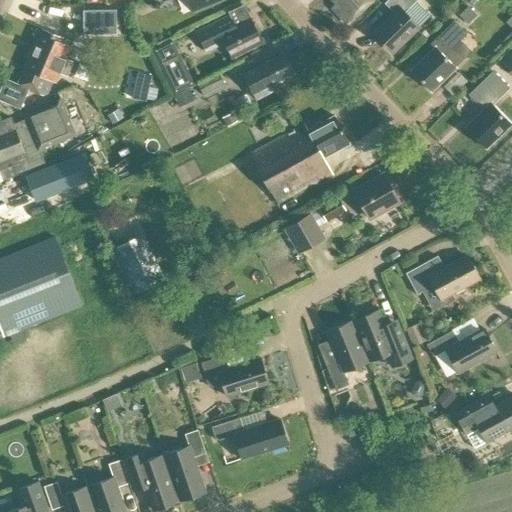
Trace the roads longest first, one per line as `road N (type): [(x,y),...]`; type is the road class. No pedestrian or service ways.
road 1 (residential): [(220,511),(332,466),(284,307),(452,218),(471,198)]
road 2 (residential): [(471,198),(286,0)]
